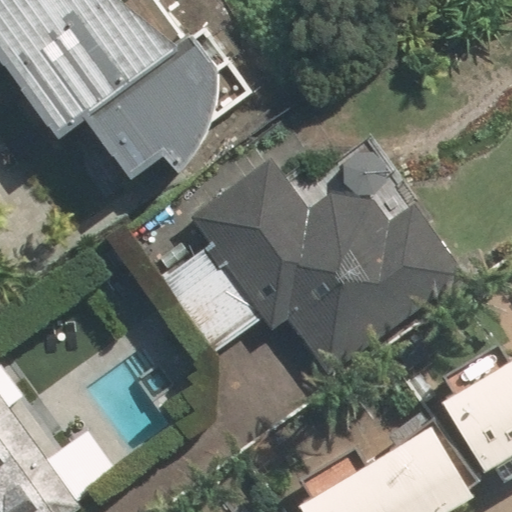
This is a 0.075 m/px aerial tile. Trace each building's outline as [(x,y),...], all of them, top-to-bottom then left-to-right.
[(163,0),(0,0),(0,45),(63,134),(90,114),(133,174),(166,151),(182,172),(189,164),(204,142),(215,119),(222,95),(223,70),(199,36),(193,40),(163,0)] [(418,205),(371,139),(301,190),(276,157),(194,216),(214,243),(166,279),(217,348),(264,314),(274,329),(288,318),(329,375),(468,274),(418,205)] [(511,369),(456,401),(494,467),(511,456),(511,369)] [(0,511),(71,511),(83,504),(0,390),(0,511)] [(441,426),(310,504),(315,511),(454,511),(483,495),(441,426)]
